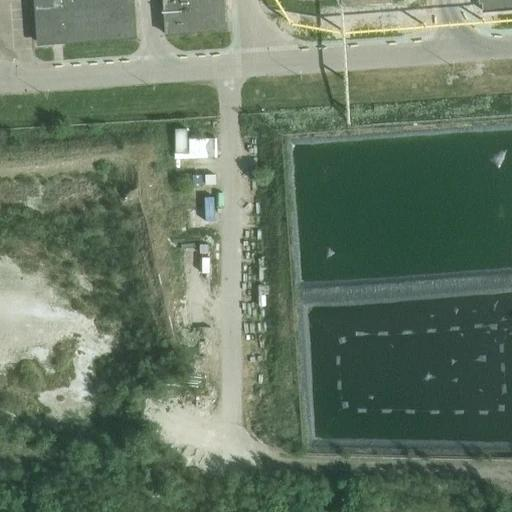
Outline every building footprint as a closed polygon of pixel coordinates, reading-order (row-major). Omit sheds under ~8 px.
[(35,0),(38,43),(133,36),(130,0),(35,0)] [(161,0),(163,34),(227,30),(224,0),(161,0)] [(511,0),(478,0),(479,3),(482,3),(482,12),(511,9),(511,0)] [(193,125),(179,125),(179,169),(192,169),(192,193),(218,193),(219,122),(193,122),(193,125)] [(217,220),(214,197),(190,200),(193,222),(217,220)] [(209,270),(209,257),(189,257),(189,270),(209,270)] [(193,280),(191,292),(212,295),(214,283),(193,280)]
